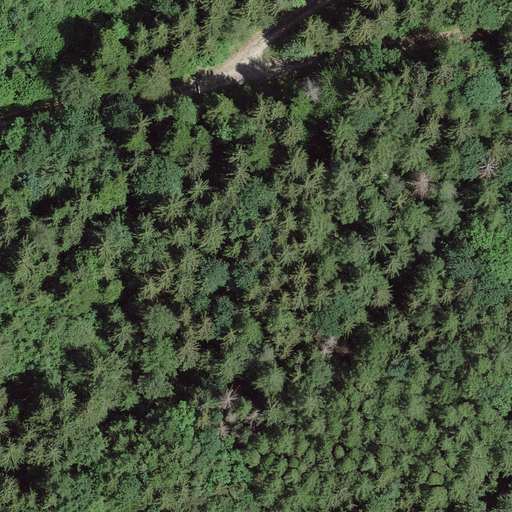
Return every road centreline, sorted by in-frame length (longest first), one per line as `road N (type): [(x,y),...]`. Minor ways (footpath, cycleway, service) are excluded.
road 1 (track): [(0,471),(37,477),(86,469),(122,450),(184,380),(309,390),(336,374),(384,306),(511,192)]
road 2 (track): [(511,21),(233,80)]
road 3 (track): [(233,80),(0,125)]
road 4 (track): [(233,80),(263,44),(329,0)]
